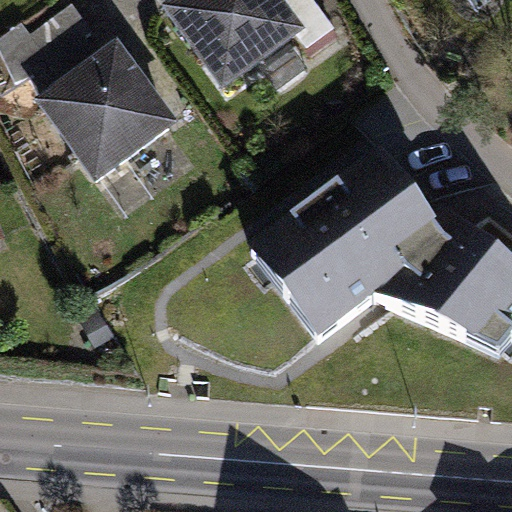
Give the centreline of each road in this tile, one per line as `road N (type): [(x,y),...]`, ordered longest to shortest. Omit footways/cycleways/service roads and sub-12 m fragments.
road 1 (tertiary): [(0,440),(511,481)]
road 2 (residential): [(368,0),(414,80),(511,171)]
